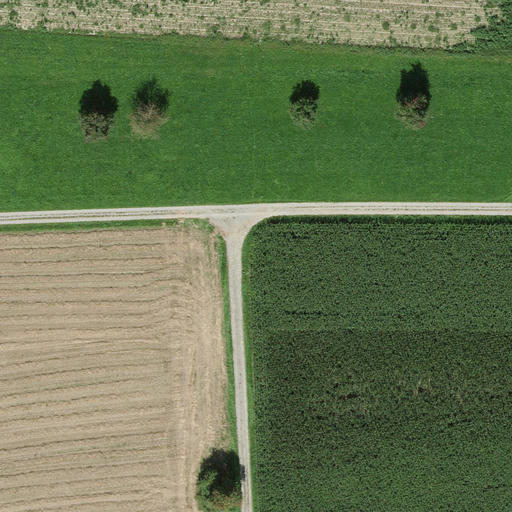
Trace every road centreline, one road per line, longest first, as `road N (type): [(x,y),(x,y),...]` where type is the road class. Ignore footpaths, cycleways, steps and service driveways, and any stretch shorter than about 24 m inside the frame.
road 1 (track): [(511,208),(0,219)]
road 2 (track): [(249,511),(237,255),(245,227),(264,213)]
